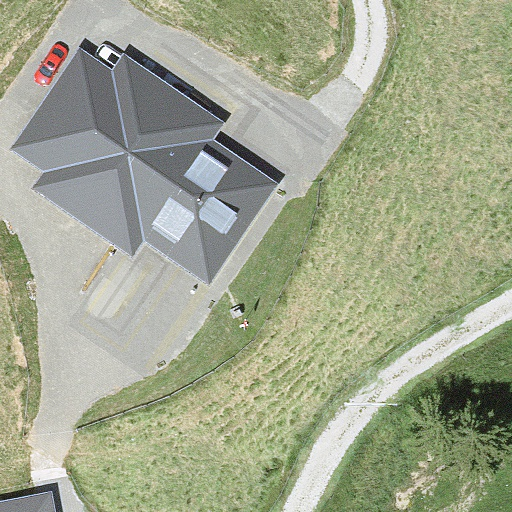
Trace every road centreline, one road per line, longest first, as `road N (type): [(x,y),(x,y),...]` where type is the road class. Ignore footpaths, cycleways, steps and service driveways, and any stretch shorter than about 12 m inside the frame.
road 1 (track): [(366,0),(366,55),(355,80),(316,122),(292,129),(267,121),(131,39),(98,29),(64,45),(0,144)]
road 2 (track): [(0,162),(58,298),(60,368),(48,457),(66,511)]
road 3 (track): [(511,303),(382,390),(346,425),(294,511)]
